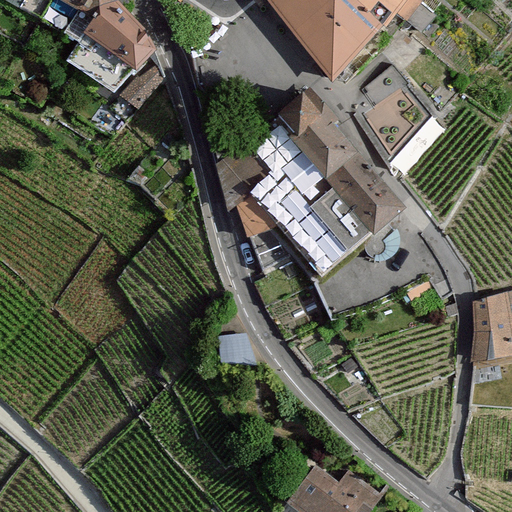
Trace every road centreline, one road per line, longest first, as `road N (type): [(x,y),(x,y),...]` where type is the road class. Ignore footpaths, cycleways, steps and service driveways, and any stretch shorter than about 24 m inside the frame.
road 1 (unclassified): [(148,0),(178,64),(227,257),(253,319),(331,414),(436,505)]
road 2 (residential): [(236,0),(339,102),(436,231),(460,279),(462,409),(455,458),(436,505)]
road 3 (track): [(97,511),(0,413)]
